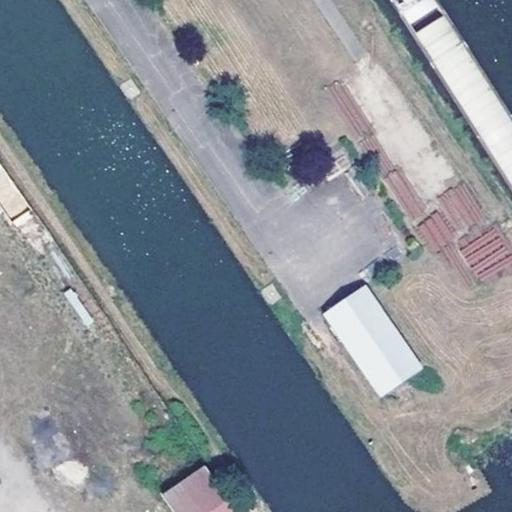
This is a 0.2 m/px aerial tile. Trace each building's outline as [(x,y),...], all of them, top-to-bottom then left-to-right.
[(391,127),(352,156),(401,229),(431,211),(422,196),(433,187),(391,127)] [(384,216),(346,158),(322,176),(360,231),(384,216)] [(490,257),(467,223),(435,245),(458,278),(490,257)] [(369,292),(328,318),(384,402),(424,373),(369,292)] [(176,511),(237,511),(206,465),(164,494),(176,511)]
